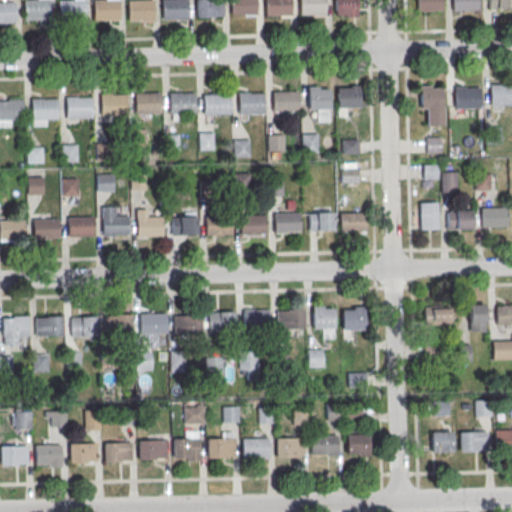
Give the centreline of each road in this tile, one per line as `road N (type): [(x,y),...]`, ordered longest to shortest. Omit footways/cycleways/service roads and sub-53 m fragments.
road 1 (residential): [(511,266),(0,279)]
road 2 (residential): [(511,48),(0,61)]
road 3 (tertiary): [(511,499),(0,511)]
road 4 (residential): [(387,0),(398,502)]
